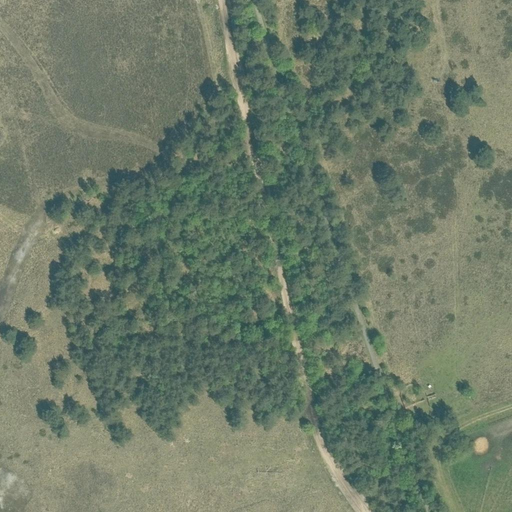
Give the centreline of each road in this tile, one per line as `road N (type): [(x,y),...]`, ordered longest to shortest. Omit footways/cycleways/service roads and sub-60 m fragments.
road 1 (track): [(365,511),(326,456),(311,410),(223,0)]
road 2 (track): [(454,511),(438,468),(442,443),(511,406)]
